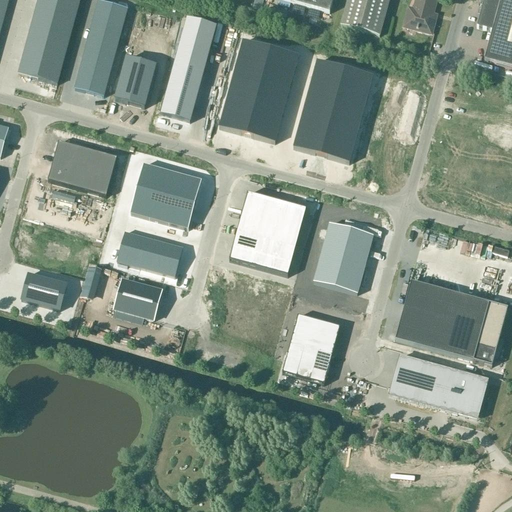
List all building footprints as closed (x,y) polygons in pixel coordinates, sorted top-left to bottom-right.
[(0,0),(0,45),(12,0),(0,0)] [(80,0),(38,0),(18,75),(57,86),(80,0)] [(305,9),(306,0),(280,0),(280,2),(305,9)] [(333,0),(306,0),(305,9),(329,15),(333,0)] [(389,0),(347,0),(340,28),(379,39),(389,0)] [(435,0),(417,0),(414,13),(409,11),(405,25),(417,28),(416,31),(430,35),(434,18),(431,17),(435,0)] [(511,0),(484,0),(476,29),(492,34),(484,63),(511,71),(511,0)] [(98,4),(74,91),(104,99),(127,12),(98,4)] [(187,22),(161,116),(189,124),(215,30),(187,22)] [(242,44),(219,131),(275,146),(298,59),(242,44)] [(114,103),(145,111),(156,69),(126,61),(114,103)] [(317,64),(293,151),(349,166),(373,80),(317,64)] [(464,100),(456,129),(485,137),(492,108),(464,100)] [(0,160),(0,161),(9,131),(0,128),(0,160)] [(511,160),(451,144),(439,191),(511,210),(511,160)] [(116,161),(58,145),(47,184),(106,200),(116,161)] [(201,184),(143,168),(130,217),(188,233),(201,184)] [(305,212),(247,196),(229,263),(287,278),(305,212)] [(329,227),(313,285),(357,297),(373,239),(329,227)] [(124,236),(116,265),(175,281),(183,251),(124,236)] [(20,304),(60,315),(67,287),(27,276),(20,304)] [(161,294),(122,283),(114,313),(153,324),(161,294)] [(507,311),(410,284),(394,343),(491,369),(507,311)] [(254,285),(240,335),(269,343),(283,293),(254,285)] [(282,376),(324,387),(339,330),(297,319),(282,376)] [(208,348),(206,356),(220,359),(218,365),(236,370),(240,357),(230,354),(228,354),(208,348)] [(487,383),(399,360),(389,398),(477,422),(487,383)] [(419,481),(422,479),(417,470),(414,471),(419,481)]
